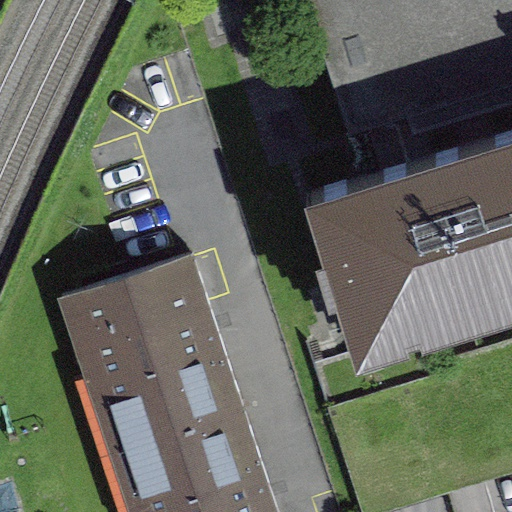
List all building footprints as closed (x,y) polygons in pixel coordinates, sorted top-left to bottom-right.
[(511,128),(511,0),(308,0),(349,130),(397,115),(411,160),(420,157),(511,128)] [(511,128),(420,157),(462,291),(511,275),(511,128)] [(411,160),(308,192),(350,326),(462,291),(420,157),(411,160)] [(77,376),(102,452),(243,405),(191,252),(63,294),(64,297),(61,298),(72,332),(75,331),(89,372),(77,376)] [(364,511),(378,511),(511,470),(511,335),(479,346),(469,314),(317,361),(364,511)] [(277,511),(243,405),(102,452),(122,511),(277,511)]
